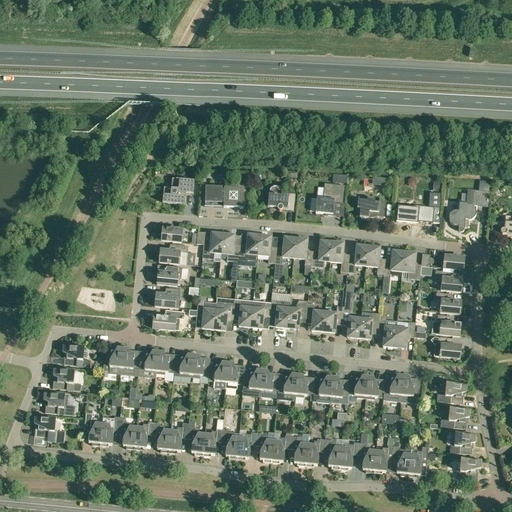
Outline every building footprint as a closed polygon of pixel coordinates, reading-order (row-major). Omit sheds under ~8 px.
[(333,175),(333,183),(347,184),(347,176),(333,175)] [(164,188),(162,203),(185,206),(186,194),(193,194),(194,182),(172,179),(171,189),(164,188)] [(441,182),(433,182),(433,192),(441,192),(441,182)] [(333,216),(334,203),(342,204),(344,187),(324,184),(323,199),(317,199),(315,214),(325,215),(325,216),(343,218),(343,217),(333,216)] [(215,204),(221,204),(221,207),(204,207),(243,209),(244,189),(224,188),(224,191),(216,191),(216,188),(206,187),(206,201),(216,201),(215,204)] [(289,194),(282,194),(282,193),(282,192),(281,191),(281,190),(280,189),(279,188),(277,187),(276,187),(275,187),(274,187),(273,187),(272,188),(271,188),(271,189),(270,190),(269,191),(269,192),(269,193),(268,208),(277,209),(277,210),(278,211),(279,212),(280,212),(281,212),(281,211),(294,213),(295,198),(289,197),(289,194)] [(468,228),(468,221),(471,221),(472,220),(473,220),(474,219),(475,218),(476,217),(476,216),(476,215),(477,205),(489,206),(490,193),(473,191),(472,207),(467,206),(467,205),(459,204),(458,213),(456,212),(455,212),(454,213),(453,213),(452,213),(452,214),(451,215),(450,215),(449,217),(449,218),(449,219),(449,221),(450,222),(450,223),(450,224),(451,225),(452,225),(452,226),(453,226),(454,227),(458,227),(458,230),(458,231),(459,232),(459,233),(460,233),(461,233),(462,233),(463,232),(464,231),(464,228),(468,228)] [(375,200),(358,199),(357,209),(360,209),(359,218),(369,219),(375,217),(385,218),(386,201),(379,201),(379,203),(375,203),(375,200)] [(396,222),(411,224),(418,225),(418,222),(433,224),(433,223),(434,208),(412,206),(412,209),(398,207),(396,222)] [(502,235),(503,235),(511,236),(511,239),(511,238),(511,223),(505,223),(504,230),(503,230),(502,230),(501,230),(501,231),(500,232),(500,233),(501,234),(501,235),(502,235)] [(183,231),(174,230),(172,229),(171,230),(162,229),(161,242),(181,244),(182,242),(185,239),(182,236),(183,231)] [(204,245),(205,234),(198,233),(197,245),(204,246),(204,245)] [(223,235),(211,234),(210,245),(209,246),(204,245),(204,246),(202,260),(209,260),(210,254),(221,255),(223,235)] [(223,235),(221,255),(227,256),(227,262),(239,263),(240,247),(234,246),(235,236),(223,235)] [(245,267),(245,262),(245,261),(257,262),(257,257),(259,237),(248,236),(247,246),(245,247),(240,247),(239,263),(238,267),(245,267)] [(275,265),(276,250),(271,250),(270,248),(271,238),(259,237),(257,257),(269,258),(268,264),(275,265)] [(276,250),(275,265),(282,266),(282,258),(294,260),(296,240),(284,239),(283,249),(282,250),(276,250)] [(311,271),(313,253),(307,253),(306,251),(307,241),(296,240),(294,260),(305,261),(305,267),(306,267),(306,270),(311,271)] [(323,269),(324,263),(330,263),(332,243),(320,242),(319,253),(318,254),(313,253),(311,271),(315,271),(316,268),(323,269)] [(344,244),(332,243),(330,263),(341,264),(340,273),(347,274),(349,257),(344,256),(343,255),(344,244)] [(170,251),(169,252),(160,251),(159,264),(179,266),(187,266),(188,254),(188,247),(170,246),(170,251)] [(355,257),(354,258),(349,258),(349,257),(347,274),(354,275),(355,266),(366,267),(368,248),(356,246),(355,257)] [(368,248),(366,267),(378,269),(377,275),(383,276),(383,278),(385,261),(380,261),(379,259),(380,249),(368,248)] [(392,252),(391,262),(385,261),(383,278),(390,278),(391,272),(402,273),(404,253),(392,252)] [(421,267),(416,266),(415,265),(416,254),(404,253),(402,273),(408,274),(408,280),(420,281),(421,267)] [(422,256),(421,267),(428,268),(429,256),(422,256)] [(464,259),(456,258),(455,257),(453,258),(444,257),(444,262),(440,265),(443,268),(443,270),(463,272),(464,259)] [(181,283),(179,282),(181,280),(182,269),(168,268),(168,273),(166,274),(158,273),(157,286),(177,288),(177,286),(181,283)] [(438,283),(438,287),(441,290),(441,292),(461,294),(462,281),(454,280),(453,279),(453,274),(435,272),(435,279),(439,279),(438,283)] [(166,295),(164,296),(156,295),(155,308),(175,310),(175,308),(178,305),(176,302),(176,297),(179,298),(180,291),(166,290),(166,295)] [(461,303),(453,302),(452,301),(452,296),(436,294),(436,301),(441,301),(440,306),(437,309),(440,312),(440,314),(460,316),(461,303)] [(202,330),(213,331),(215,311),(204,310),(205,302),(198,301),(197,312),(196,317),(202,318),(203,319),(202,330)] [(216,305),(215,311),(213,331),(225,332),(226,322),(227,321),(233,321),(235,301),(234,306),(216,305)] [(241,301),(235,301),(233,321),(239,322),(239,328),(250,329),(252,309),(241,308),(241,301)] [(270,319),(271,301),(271,304),(264,304),(264,310),(252,309),(250,329),(262,330),(263,320),(264,318),(270,319)] [(278,302),(271,301),(270,319),(270,316),(275,316),(276,318),(275,328),(287,330),(289,310),(277,309),(278,302)] [(306,324),(306,320),(307,305),(308,303),(299,302),(295,310),(289,310),(287,330),(298,331),(299,324),(306,324)] [(314,306),(307,305),(306,320),(311,320),(312,321),(311,332),(323,333),(325,313),(313,312),(314,306)] [(342,326),(344,309),(337,308),(336,314),(325,313),(323,333),(335,334),(336,324),(337,323),(342,323),(342,326)] [(344,309),(342,326),(347,327),(348,328),(347,339),(359,340),(361,320),(349,319),(350,312),(343,312),(344,309)] [(157,333),(160,330),(179,332),(180,320),(184,321),(184,313),(166,312),(165,317),(164,318),(154,317),(152,330),(154,330),(157,333)] [(378,335),(380,315),(373,314),(372,321),(361,320),(359,340),(371,341),(372,330),(373,329),(378,330),(377,335),(378,335)] [(380,315),(378,335),(383,336),(384,337),(383,348),(395,349),(396,329),(385,328),(386,321),(379,321),(380,315)] [(452,318),(438,317),(437,323),(433,323),(431,335),(459,338),(461,325),(452,325),(451,323),(452,318)] [(408,330),(396,329),(395,349),(406,350),(407,339),(408,338),(414,339),(415,324),(416,321),(409,320),(408,330)] [(451,345),(452,340),(434,338),(431,341),(433,345),(435,345),(434,358),(452,359),(454,362),(458,360),(460,360),(461,348),(453,347),(451,345)] [(67,359),(65,359),(64,366),(76,367),(90,369),(90,362),(83,361),(84,350),(82,349),(82,347),(76,346),(76,349),(64,347),(63,353),(67,355),(67,359)] [(120,375),(121,369),(123,349),(118,349),(116,353),(111,352),(111,356),(105,355),(103,372),(109,373),(109,374),(120,375)] [(120,375),(138,377),(140,358),(134,358),(134,355),(130,354),(128,350),(123,349),(121,369),(120,375)] [(140,358),(138,377),(155,379),(156,375),(158,353),(153,352),(151,356),(146,356),(146,359),(140,358)] [(158,353),(156,375),(165,376),(165,374),(168,374),(174,374),(175,362),(169,361),(169,358),(165,358),(163,353),(158,353)] [(182,378),(191,379),(193,356),(188,356),(186,360),(181,359),(181,362),(175,362),(174,374),(180,375),(182,375),(182,378)] [(208,382),(210,365),(204,365),(204,362),(200,361),(198,357),(193,356),(191,379),(200,380),(200,377),(203,378),(203,377),(208,378),(208,382)] [(225,390),(225,389),(226,384),(228,364),(222,363),(220,367),(216,367),(215,370),(210,369),(210,365),(208,382),(214,383),(214,389),(225,390)] [(228,364),(226,384),(225,389),(237,390),(238,385),(243,386),(243,390),(244,373),(239,372),(239,369),(234,369),(233,364),(228,364)] [(67,391),(73,392),(80,393),(81,385),(73,385),(74,373),(54,371),(54,377),(57,379),(57,383),(53,383),(53,390),(67,391)] [(260,392),(262,371),(257,371),(255,375),(250,374),(250,378),(244,377),(245,373),(244,373),(243,390),(249,390),(260,392)] [(278,394),(279,381),(273,380),(273,377),(269,376),(268,372),(262,371),(260,392),(272,393),(278,393),(278,394)] [(279,381),(278,394),(277,401),(295,402),(295,398),(297,376),(292,375),(290,379),(285,379),(285,382),(279,381)] [(304,381),(303,378),(302,376),(297,376),(295,398),(304,399),(304,397),(307,397),(313,398),(314,384),(314,385),(308,384),(308,381),(304,381)] [(350,383),(348,400),(348,402),(356,403),(357,399),(366,400),(368,378),(362,377),(360,381),(356,381),(355,384),(350,383)] [(385,383),(383,399),(383,401),(401,403),(401,400),(403,377),(398,377),(396,380),(391,380),(391,383),(385,383)] [(410,382),(409,379),(408,378),(403,377),(401,400),(410,400),(410,398),(413,398),(419,399),(420,386),(414,385),(414,382),(410,382)] [(314,384),(313,398),(312,403),(330,405),(330,403),(332,378),(327,378),(325,382),(320,381),(320,384),(314,384)] [(349,383),(349,385),(349,387),(343,387),(343,384),(339,383),(338,379),(332,378),(330,403),(347,405),(348,400),(350,383),(349,383)] [(377,399),(383,399),(385,383),(384,387),(379,386),(379,383),(374,383),(373,378),(368,378),(366,400),(374,401),(375,399),(377,399)] [(462,405),(463,399),(461,398),(462,394),(466,393),(466,387),(454,386),(455,384),(448,383),(448,386),(446,385),(445,397),(437,396),(437,403),(450,404),(462,405)] [(68,398),(63,397),(50,396),(45,395),(44,401),(48,403),(48,407),(46,407),(45,414),(57,415),(74,417),(75,408),(67,407),(68,398)] [(129,400),(128,408),(138,409),(139,401),(129,400)] [(466,431),(466,423),(465,423),(465,419),(469,418),(470,412),(450,410),(449,422),(441,421),(440,428),(454,429),(466,431)] [(100,448),(102,425),(96,425),(97,420),(92,420),(92,415),(86,415),(84,430),(90,430),(89,444),(92,444),(92,447),(100,448)] [(382,415),(381,425),(391,426),(392,416),(382,415)] [(55,421),(54,421),(55,417),(47,417),(47,420),(35,419),(35,425),(39,427),(38,431),(36,431),(36,438),(48,439),(47,443),(63,444),(64,434),(54,432),(55,421)] [(113,433),(119,433),(120,421),(114,420),(114,422),(109,422),(108,426),(102,425),(100,448),(109,448),(109,446),(112,446),(113,433)] [(344,421),(332,420),(331,427),(343,428),(344,421)] [(134,451),(137,429),(130,428),(131,424),(126,423),(126,421),(120,421),(119,433),(124,434),(123,447),(126,448),(126,450),(134,451)] [(194,457),(203,458),(205,435),(199,435),(199,431),(194,430),(195,422),(189,422),(189,425),(187,440),(193,441),(191,454),(195,455),(194,457)] [(148,436),(153,437),(154,424),(148,423),(148,426),(143,425),(143,429),(137,429),(134,451),(143,452),(143,449),(146,450),(148,436)] [(160,425),(154,424),(153,437),(158,437),(157,451),(160,451),(160,454),(169,454),(171,432),(165,431),(165,427),(160,427),(160,425)] [(182,439),(187,440),(189,425),(183,424),(182,429),(177,429),(177,433),(171,432),(169,454),(177,455),(177,453),(180,453),(182,439)] [(205,435),(203,458),(211,459),(211,456),(215,457),(216,443),(222,443),(223,431),(217,430),(216,432),(211,432),(211,436),(205,435)] [(229,460),(237,461),(239,439),(233,438),(233,434),(229,434),(229,431),(223,431),(222,443),(227,444),(226,458),(229,458),(229,460)] [(240,431),(239,439),(237,461),(245,462),(246,460),(249,460),(250,446),(256,447),(257,434),(251,434),(251,436),(246,435),(246,432),(240,431)] [(290,450),(291,438),(291,433),(286,433),(286,437),(285,437),(285,439),(280,439),(279,443),(273,442),(271,465),(280,465),(280,463),(283,463),(284,450),(290,450)] [(263,464),(271,465),(273,442),(267,442),(268,438),(263,437),(263,435),(257,434),(256,447),(261,447),(260,461),(263,461),(263,464)] [(455,436),(454,447),(451,447),(451,454),(459,455),(471,456),(472,449),(470,449),(470,445),(475,443),(475,438),(455,436)] [(297,467),(305,468),(308,446),(301,445),(302,439),(297,438),(291,438),(290,450),(295,451),(294,464),(297,465),(297,467)] [(324,454),(325,441),(319,440),(319,443),(314,442),(314,446),(308,446),(305,468),(314,469),(314,466),(317,467),(319,453),(324,454)] [(331,471),(340,471),(342,449),(336,448),(336,444),(331,444),(331,442),(325,441),(324,454),(330,454),(328,468),(331,468),(331,471)] [(348,450),(342,449),(340,471),(348,472),(348,470),(351,470),(353,456),(358,457),(360,444),(353,444),(353,446),(348,446),(348,450)] [(365,474),(374,475),(376,452),(370,452),(370,448),(365,447),(366,445),(360,444),(358,457),(364,458),(362,471),(366,472),(365,474)] [(376,452),(374,475),(382,476),(382,473),(386,474),(387,460),(393,460),(394,448),(388,447),(387,449),(383,449),(382,453),(376,452)] [(400,477),(408,478),(410,456),(404,455),(405,451),(400,451),(400,448),(394,448),(393,460),(398,461),(397,475),(400,475),(400,477)] [(422,448),(422,453),(417,452),(416,456),(410,456),(408,478),(416,479),(417,477),(420,477),(421,463),(427,464),(428,449),(425,448),(422,448)] [(477,482),(478,474),(476,474),(476,470),(480,469),(481,463),(458,461),(456,480),(465,480),(477,482)]
